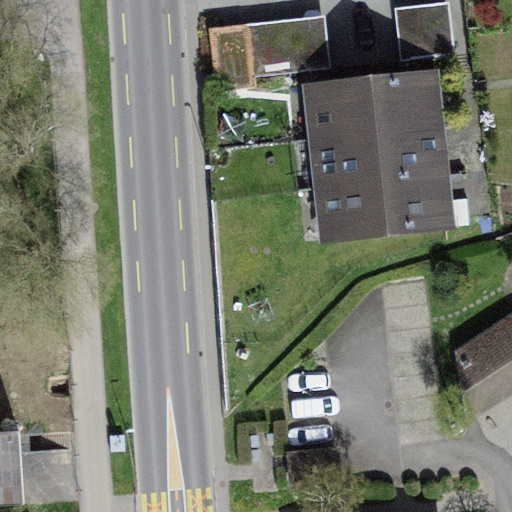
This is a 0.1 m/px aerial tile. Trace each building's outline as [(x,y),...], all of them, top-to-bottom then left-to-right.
[(454,17),(397,23),(403,71),(459,64),(454,17)] [(325,32),(252,40),(257,88),(330,80),(325,32)] [(436,142),(432,102),(429,80),(316,91),(331,241),(444,230),(441,193),(436,142)] [(511,317),(455,352),(476,387),(511,365),(511,317)] [(0,425),(0,498),(21,498),(17,424),(0,425)]
